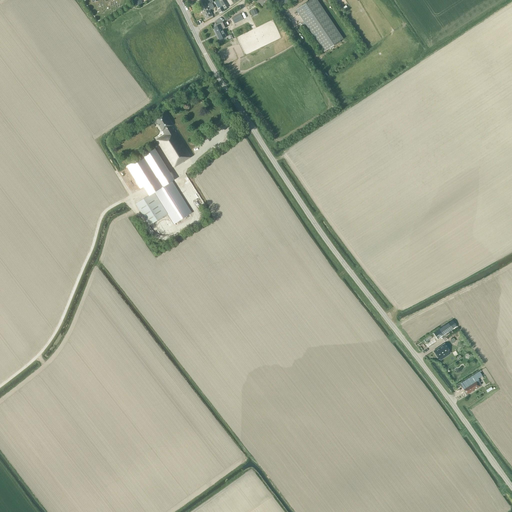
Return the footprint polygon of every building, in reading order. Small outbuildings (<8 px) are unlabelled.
[(201,8),(208,5),(214,2),(215,1),(214,0),(206,0),(205,0),(204,0),(197,0),(199,3),(201,8)] [(217,0),(219,2),(221,7),(222,7),(223,10),(228,7),(224,0),(217,0)] [(343,39),(317,0),(310,0),(296,10),(324,52),(343,39)] [(344,14),(346,12),(340,2),(338,4),(344,14)] [(206,19),(213,16),(210,10),(212,9),(211,7),(209,8),(208,5),(201,8),(204,13),(206,19)] [(240,14),(232,18),(235,24),(243,19),(240,14)] [(220,40),(226,37),(220,25),(214,28),(220,40)] [(172,125),(164,113),(155,118),(165,134),(157,139),(174,167),(191,157),(174,129),(173,129),(171,126),(172,125)] [(127,167),(140,188),(169,171),(155,148),(126,166),(127,167)] [(192,213),(172,181),(154,192),(174,224),(192,213)] [(165,215),(151,194),(136,204),(149,225),(165,215)] [(443,336),(453,330),(448,323),(439,329),(443,336)] [(444,344),(434,351),(439,360),(440,359),(441,361),(451,354),(449,352),(450,351),(444,344)] [(482,385),(478,379),(483,376),(480,372),(475,375),(460,384),(467,394),(480,386),(482,385)]
